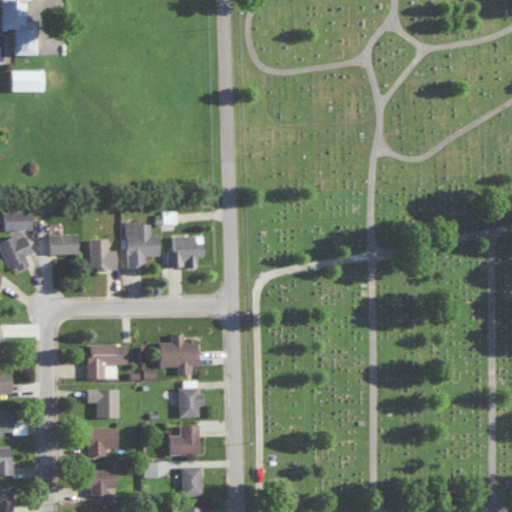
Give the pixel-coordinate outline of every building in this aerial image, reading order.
[(0,0),(33,0),(34,51),(0,51),(0,0)] [(4,67),(41,67),(42,90),(4,89),(4,67)] [(0,208),(0,226),(25,226),(25,208),(0,208)] [(174,221),(174,208),(158,208),(159,222),(174,221)] [(154,252),(154,232),(145,232),(145,220),(131,221),(131,218),(121,218),(122,264),(139,264),(139,253),(154,252)] [(0,257),(4,268),(24,261),(20,252),(28,249),(21,232),(12,235),(11,231),(0,235),(0,257)] [(73,250),(72,231),(45,231),(45,251),(73,250)] [(167,233),(168,247),(163,248),(163,263),(180,263),(181,264),(192,264),(191,252),(198,252),(198,236),(191,236),(191,232),(167,233)] [(111,265),(111,247),(103,247),(103,235),(85,236),(86,266),(111,265)] [(0,328),(10,328),(11,352),(0,352),(0,328)] [(156,336),(193,335),(193,364),(157,365),(156,336)] [(85,342),(122,341),(122,370),(86,371),(85,342)] [(0,366),(12,366),(13,391),(0,391),(0,366)] [(165,384),(203,383),(203,412),(167,412),(165,384)] [(81,385),(118,384),(119,413),(83,414),(81,385)] [(0,406),(13,406),(14,430),(0,430),(0,406)] [(160,422),(197,421),(198,450),(162,451),(160,422)] [(79,423),(116,423),(116,452),(80,452),(79,423)] [(0,441),(7,441),(9,473),(0,473),(0,441)] [(152,474),(152,458),(138,459),(138,474),(152,474)] [(75,464),(112,463),(112,492),(76,493),(75,464)] [(169,463),(207,463),(207,491),(171,492),(169,463)] [(77,511),(77,503),(114,502),(114,511),(77,511)]
